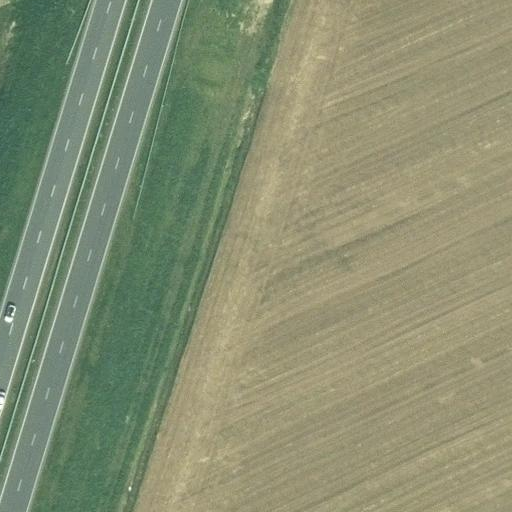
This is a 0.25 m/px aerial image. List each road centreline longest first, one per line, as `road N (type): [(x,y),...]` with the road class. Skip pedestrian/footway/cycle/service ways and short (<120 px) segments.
road 1 (trunk): [(12,511),(171,0)]
road 2 (trunk): [(110,0),(0,363)]
